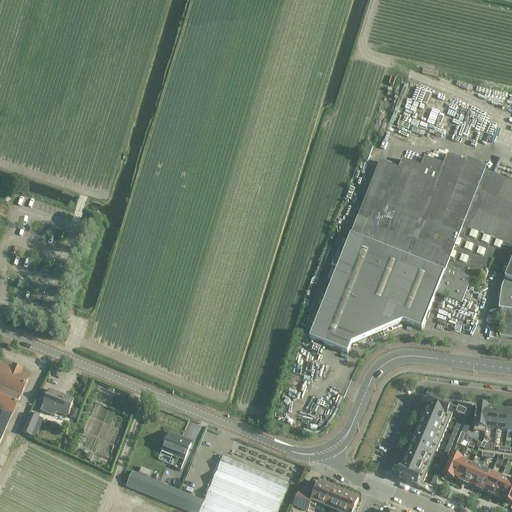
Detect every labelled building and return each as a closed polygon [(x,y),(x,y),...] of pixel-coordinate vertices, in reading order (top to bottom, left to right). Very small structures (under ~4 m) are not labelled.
[(511,182),(485,172),(446,156),(443,166),(424,158),(420,168),(402,160),(398,169),(380,162),(309,339),(347,354),(353,340),(357,341),(396,324),(397,321),(421,330),(436,293),(461,303),(475,270),(484,273),(484,274),(485,277),(487,278),(490,276),(491,274),(489,272),(489,271),(492,262),(498,264),(501,258),(507,261),(507,259),(511,248),(511,261),(502,288),(499,310),(503,311),(499,337),(511,338),(511,182)] [(0,441),(29,377),(21,373),(22,371),(13,367),(12,369),(0,363),(0,441)] [(43,407),(49,409),(47,414),(55,417),(56,412),(67,417),(74,401),(49,391),(43,407)] [(463,413),(429,399),(395,478),(429,493),(463,413)] [(472,415),(473,415),(472,421),(470,430),(482,431),(485,408),(473,407),(472,415)] [(487,408),(485,408),(482,431),(484,431),(493,432),(496,410),(487,409),(487,408)] [(506,412),(496,410),(493,432),(503,433),(506,412)] [(511,412),(506,412),(503,433),(511,434),(511,412)] [(36,438),(43,418),(29,413),(21,432),(36,438)] [(192,443),(169,434),(161,452),(184,461),(192,443)] [(459,459),(448,455),(439,476),(450,480),(459,459)] [(278,511),(290,484),(223,456),(204,502),(149,479),(152,472),(134,465),(125,487),(185,511),(278,511)] [(461,460),(459,459),(450,480),(452,481),(460,484),(469,464),(460,461),(461,460)] [(479,468),(469,464),(460,484),(470,488),(479,468)] [(489,473),(479,468),(470,488),(480,493),(489,473)] [(498,477),(489,473),(480,493),(490,497),(498,477)] [(507,481),(498,477),(490,497),(498,500),(498,501),(500,502),(509,481),(507,480),(507,481)] [(511,482),(509,481),(500,502),(510,506),(511,502),(511,482)] [(316,504),(320,506),(324,508),(332,489),(319,483),(315,492),(307,496),(299,492),(293,506),(307,511),(310,505),(315,507),(316,504)] [(332,489),(324,508),(332,511),(331,511),(337,511),(345,494),(332,489)] [(345,494),(337,511),(353,511),(359,500),(345,494)]
